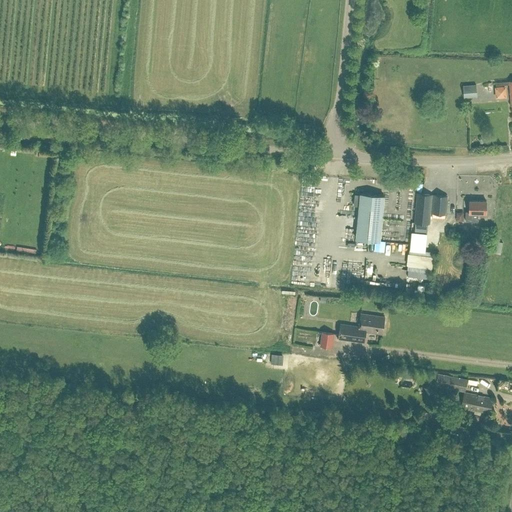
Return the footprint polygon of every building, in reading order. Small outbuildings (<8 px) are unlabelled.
[(492,98),(503,97),(503,83),(492,84),(492,98)] [(479,98),(478,90),(466,91),(467,99),(479,98)] [(471,141),(471,119),(462,119),(462,128),(467,128),(467,141),(471,141)] [(429,224),(432,194),(417,192),(414,222),(429,224)] [(380,240),(384,196),(360,193),(360,194),(355,194),(354,205),(359,205),(356,238),(380,240)] [(447,197),(432,196),(430,215),(445,217),(447,197)] [(486,201),(469,200),(469,212),(465,212),(465,221),(478,221),(478,213),(486,213),(486,201)] [(442,233),(440,244),(456,246),(458,236),(442,233)] [(489,240),(487,253),(497,254),(499,241),(489,240)] [(463,241),(461,249),(471,251),(472,243),(463,241)] [(340,324),(339,339),(364,342),(366,331),(382,333),(384,316),(360,314),(359,326),(340,324)] [(322,332),(320,346),(330,348),(332,334),(322,332)] [(279,356),(279,347),(269,348),(269,356),(279,356)] [(467,380),(438,373),(435,385),(465,391),(467,380)] [(461,407),(489,413),(493,399),(464,392),(461,407)] [(431,404),(428,414),(442,417),(444,407),(431,404)]
